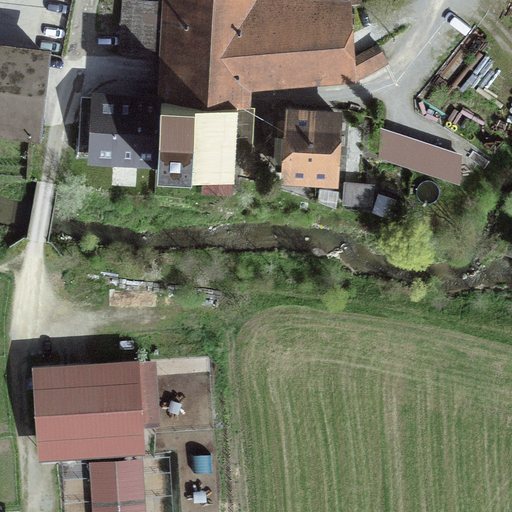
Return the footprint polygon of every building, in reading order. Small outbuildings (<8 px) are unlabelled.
[(181,56),(180,74),(239,77),(261,79),(261,73),(265,0),(163,0),(163,1),(143,0),(123,0),(121,44),(134,53),(181,56)] [(304,0),(305,0),(298,0),(265,0),(261,73),(314,69),(315,80),(352,78),(346,3),(341,3),(342,0),(304,0)] [(0,130),(18,133),(28,45),(0,41),(0,130)] [(161,100),(158,160),(157,170),(203,173),(202,187),(233,189),(239,77),(180,74),(179,101),(161,100)] [(95,124),(81,123),(79,155),(158,160),(161,100),(96,96),(95,124)] [(273,110),(267,180),(320,184),(326,114),(273,110)] [(372,184),(345,183),(344,201),(365,202),(365,207),(370,207),(372,184)] [(37,368),(40,427),(155,419),(151,361),(37,368)] [(142,511),(140,460),(93,462),(96,511),(142,511)]
